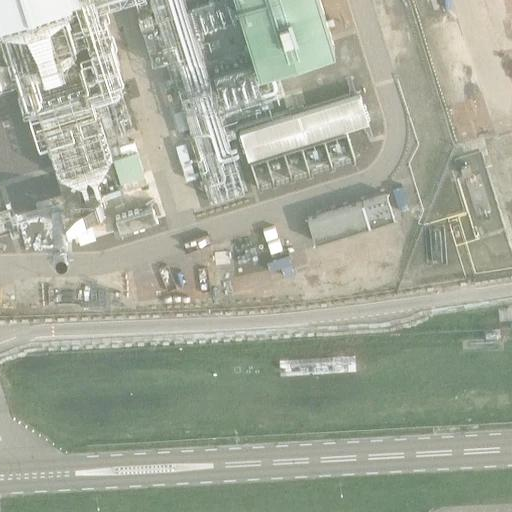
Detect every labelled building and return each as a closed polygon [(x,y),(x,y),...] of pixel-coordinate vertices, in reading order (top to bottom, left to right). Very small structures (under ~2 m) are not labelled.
[(319,0),(235,0),(258,72),(334,48),(319,0)] [(356,102),(235,139),(243,166),(364,130),(356,102)] [(119,180),(144,173),(137,149),(112,157),(119,180)] [(387,195),(308,219),(315,240),(393,217),(387,195)] [(0,230),(13,226),(5,203),(0,204),(0,230)] [(124,218),(129,234),(159,224),(154,208),(124,218)] [(89,221),(96,244),(119,237),(112,214),(89,221)] [(79,250),(91,246),(88,236),(76,241),(79,250)]
